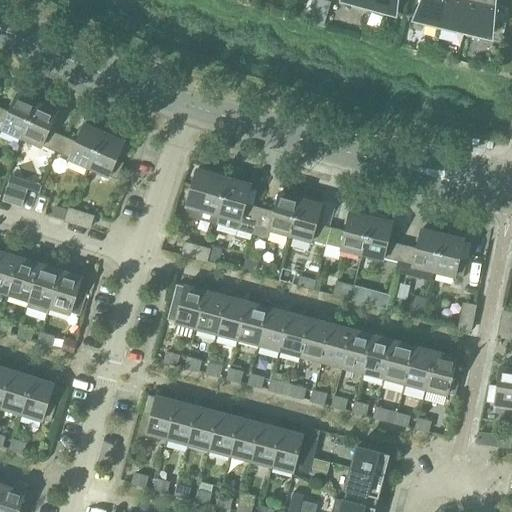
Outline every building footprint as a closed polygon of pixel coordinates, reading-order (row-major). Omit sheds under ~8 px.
[(350,0),(354,1),(352,6),(368,10),(370,0),(350,0)] [(370,0),(368,10),(383,15),(385,9),(395,12),(396,0),(370,0)] [(425,25),(440,29),(447,0),(418,0),(418,1),(422,2),(415,17),(426,20),(425,25)] [(447,0),(440,29),(456,33),(457,27),(464,29),(465,29),(471,0),(447,0)] [(471,0),(465,29),(464,29),(463,34),(479,38),(481,33),(491,36),(493,19),(496,20),(500,5),(494,4),(494,0),(471,0)] [(22,137),(36,104),(16,95),(9,111),(8,111),(0,107),(0,130),(1,128),(22,137)] [(57,113),(36,104),(22,137),(55,152),(63,135),(50,130),(50,129),(57,113)] [(63,135),(55,152),(89,167),(104,134),(83,125),(76,141),(75,141),(63,135)] [(117,179),(124,163),(117,160),(117,159),(124,143),(104,134),(89,167),(109,176),(117,179)] [(183,215),(216,225),(221,209),(229,180),(195,170),(183,215)] [(10,176),(6,187),(26,193),(27,189),(29,182),(10,176)] [(221,209),(216,225),(252,235),(255,224),(259,209),(260,207),(252,205),(256,192),(249,191),(251,186),(229,180),(221,209)] [(22,207),(26,193),(6,187),(2,201),(22,207)] [(270,229),(290,234),(297,209),(300,200),(278,194),(274,211),(273,210),(273,211),(260,207),(259,209),(255,224),(252,235),(267,240),(270,229)] [(321,206),(300,200),(297,209),(290,234),(326,244),(330,227),(317,223),(321,206)] [(52,215),(65,220),(68,211),(55,207),(52,215)] [(326,244),(362,253),(372,212),(356,208),(355,214),(349,213),(345,230),(344,230),(330,227),(326,244)] [(68,211),(65,220),(65,221),(90,228),(93,216),(69,209),(68,211)] [(362,253),(398,261),(402,244),(388,241),(388,240),(392,223),(386,222),(388,216),(372,212),(362,253)] [(434,270),(442,235),(420,230),(416,247),(402,244),(398,261),(395,272),(431,281),(434,270)] [(464,240),(442,235),(434,270),(463,277),(471,242),(464,240)] [(207,260),(210,249),(185,243),(182,255),(206,261),(207,260)] [(210,249),(207,260),(218,263),(222,249),(211,246),(210,249)] [(0,290),(9,293),(19,259),(0,252),(0,290)] [(9,293),(29,300),(40,265),(42,260),(21,253),(19,259),(9,293)] [(257,261),(245,258),(242,271),(253,274),(257,261)] [(61,272),(40,265),(29,300),(27,307),(47,314),(50,306),(61,272)] [(62,266),(61,272),(50,306),(78,315),(84,298),(90,279),(85,277),(86,274),(62,266)] [(316,280),(300,276),(297,285),(304,287),(309,289),(313,290),(316,280)] [(317,278),(314,290),(320,291),(323,280),(317,278)] [(336,282),(332,295),(350,299),(354,286),(336,282)] [(175,321),(196,327),(206,292),(177,285),(167,319),(175,321)] [(354,286),(350,299),(365,303),(369,290),(354,286)] [(196,327),(217,333),(227,298),(206,292),(196,327)] [(227,298),(217,333),(238,338),(247,303),(227,298)] [(238,338),(259,344),(268,309),(247,303),(238,338)] [(409,305),(406,314),(421,317),(423,308),(409,305)] [(289,314),(268,309),(259,344),(280,349),(289,314)] [(510,339),(511,329),(511,313),(503,311),(498,336),(510,339)] [(280,349),(301,355),(310,320),(289,314),(280,349)] [(461,316),(458,328),(470,331),(473,318),(461,316)] [(0,330),(9,333),(12,324),(0,320),(0,330)] [(331,325),(310,320),(301,355),(322,360),(331,325)] [(322,360),(343,366),(352,331),(331,325),(322,360)] [(30,340),(33,330),(21,326),(18,336),(30,340)] [(363,371),(373,337),(352,331),(343,366),(363,371)] [(50,346),(53,337),(41,333),(38,343),(50,346)] [(363,371),(384,377),(394,342),(373,337),(363,371)] [(64,338),(61,349),(73,353),(76,342),(64,338)] [(414,348),(394,342),(384,377),(405,382),(414,348)] [(405,382),(426,388),(435,353),(414,348),(405,382)] [(176,365),(179,356),(167,352),(164,362),(176,365)] [(457,359),(435,353),(426,388),(455,395),(460,379),(452,377),(457,359)] [(198,371),(201,361),(188,358),(186,368),(198,371)] [(219,376),(221,367),(209,363),(206,373),(219,376)] [(12,372),(0,368),(0,405),(1,406),(12,372)] [(486,402),(511,405),(511,369),(499,368),(496,386),(489,385),(486,402)] [(240,382),(242,372),(230,369),(227,379),(240,382)] [(1,406),(22,413),(32,378),(12,372),(1,406)] [(261,388),(263,378),(251,375),(248,384),(261,388)] [(54,385),(32,378),(22,413),(43,419),(50,422),(56,405),(48,403),(54,385)] [(281,393),(284,383),(272,380),(269,390),(281,393)] [(302,399),(305,389),(293,386),(290,395),(302,399)] [(323,404),(326,394),(314,391),(311,401),(323,404)] [(146,432),(168,437),(177,403),(155,397),(148,395),(143,412),(151,414),(146,432)] [(344,410),(347,400),(334,397),(332,406),(344,410)] [(365,415),(368,405),(355,402),(353,412),(365,415)] [(198,408),(177,403),(168,437),(189,443),(198,408)] [(189,443),(209,448),(219,414),(198,408),(189,443)] [(386,421),(389,411),(376,408),(374,417),(386,421)] [(407,426),(409,417),(397,413),(394,423),(407,426)] [(240,419),(219,414),(209,448),(230,454),(240,419)] [(260,425),(240,419),(230,454),(251,460),(260,425)] [(428,432),(430,422),(418,419),(415,428),(428,432)] [(281,430),(260,425),(251,460),(272,465),(281,430)] [(303,436),(281,430),(272,465),(294,471),(303,436)] [(511,436),(477,432),(475,444),(511,449),(511,438),(511,436)] [(22,453),(25,444),(13,440),(10,449),(22,453)] [(307,441),(303,455),(313,458),(317,444),(307,441)] [(357,446),(351,468),(384,476),(390,455),(375,451),(376,445),(362,441),(361,447),(357,446)] [(313,458),(303,455),(299,469),(310,472),(313,458)] [(378,497),(384,476),(351,468),(343,500),(359,504),(362,493),(378,497)] [(145,487),(147,477),(135,474),(132,483),(145,487)] [(166,492),(169,483),(157,479),(154,489),(166,492)] [(30,493),(4,485),(0,497),(0,511),(19,511),(20,509),(24,511),(30,493)] [(187,498),(190,488),(177,485),(175,495),(187,498)] [(208,503),(211,494),(198,490),(196,500),(208,503)] [(335,498),(331,511),(374,511),(376,508),(375,508),(378,497),(362,493),(359,504),(343,500),(335,498)] [(293,494),(289,508),(299,511),(303,497),(293,494)] [(229,509),(232,499),(219,496),(217,506),(229,509)] [(240,511),(250,511),(252,505),(240,502),(237,511),(240,511)]
